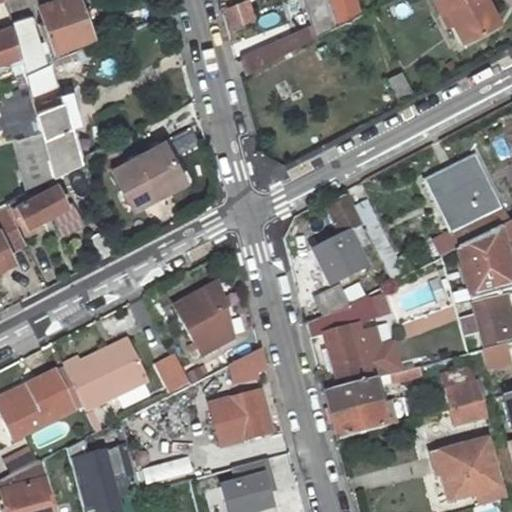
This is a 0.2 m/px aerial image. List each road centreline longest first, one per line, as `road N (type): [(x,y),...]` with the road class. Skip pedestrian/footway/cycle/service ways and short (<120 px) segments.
road 1 (residential): [(251,213),(330,511)]
road 2 (residential): [(511,69),(251,213)]
road 3 (residential): [(251,213),(0,338)]
road 4 (residential): [(194,0),(251,213)]
